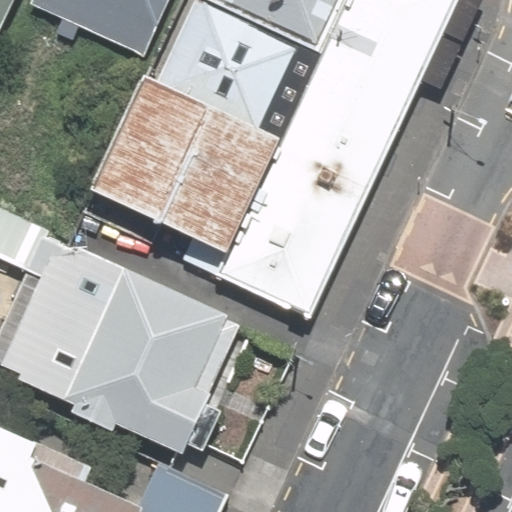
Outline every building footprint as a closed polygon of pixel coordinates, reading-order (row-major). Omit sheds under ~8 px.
[(160,0),(23,0),(17,16),(131,67),(160,0)] [(318,0),(200,0),(168,71),(269,114),(318,0)] [(455,0),(331,0),(212,266),(315,312),(455,0)] [(86,176),(218,232),(269,114),(168,71),(137,57),(86,176)] [(0,211),(0,270),(21,281),(0,325),(0,380),(171,462),(237,324),(0,211)] [(140,492),(0,429),(0,511),(218,511),(227,493),(154,460),(140,492)]
